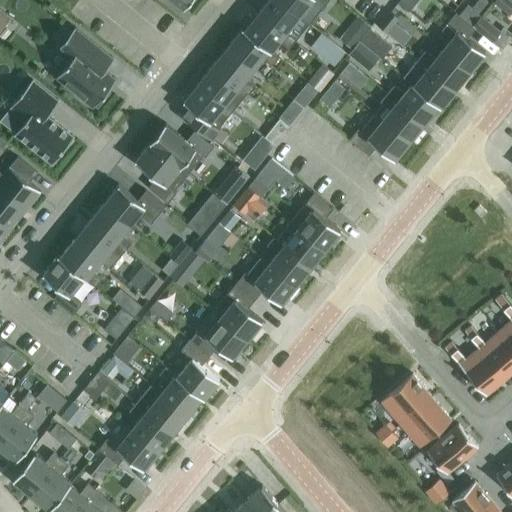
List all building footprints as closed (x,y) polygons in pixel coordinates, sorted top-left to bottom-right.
[(292,25),(300,15),(281,0),(267,0),(258,11),(295,40),(301,32),(292,25)] [(281,0),(300,15),(309,4),(319,12),(328,0),(281,0)] [(289,48),(295,40),(258,11),(244,28),(242,27),(278,57),(279,56),(272,50),(280,40),(289,48)] [(396,17),(389,11),(377,25),(385,31),(393,21),(396,17)] [(467,36),(475,27),(472,24),(456,11),(442,28),(452,37),(443,48),(469,70),(485,51),(467,36)] [(493,41),(500,32),(480,15),(472,24),(475,27),(493,41)] [(359,16),(350,27),(360,35),(369,24),(359,16)] [(272,64),(278,57),(242,27),(227,45),(255,67),(263,57),(272,64)] [(369,27),(359,40),(368,47),(370,49),(381,36),(369,27)] [(114,58),(88,37),(56,76),(76,92),(75,93),(86,102),(87,101),(93,106),(95,104),(97,106),(109,91),(107,89),(116,78),(105,69),(114,58)] [(368,47),(359,40),(351,49),(361,56),(368,47)] [(247,77),(255,67),(227,45),(213,63),(249,93),(256,85),(247,77)] [(455,88),(469,70),(443,48),(435,57),(425,49),(418,58),(455,88)] [(440,106),(455,88),(418,58),(412,65),(420,72),(412,82),(411,80),(410,81),(438,104),(440,106)] [(360,85),(367,77),(350,62),(343,71),(360,85)] [(249,93),(213,63),(198,81),(233,109),(247,92),(249,93)] [(11,105),(1,119),(15,131),(15,132),(52,162),(73,135),(47,114),(58,100),(32,78),(11,105)] [(335,93),(342,85),(334,80),(328,87),(335,93)] [(219,127),(233,109),(198,81),(183,100),(200,114),(192,123),(212,139),(221,128),(219,127)] [(424,122),(438,104),(410,81),(402,90),(394,83),(387,92),(424,122)] [(409,140),(424,122),(387,92),(380,100),(383,102),(375,112),(409,140)] [(286,107),(297,116),(304,107),(293,98),(286,107)] [(394,158),(409,140),(375,112),(361,129),(358,127),(350,138),(369,154),(377,144),(394,158)] [(194,129),(186,139),(165,122),(150,140),(188,172),(202,154),(205,156),(213,145),(194,129)] [(174,189),(188,172),(150,140),(134,159),(156,176),(148,186),(167,202),(176,191),(174,189)] [(29,181),(37,171),(17,155),(3,173),(0,170),(0,188),(25,209),(40,190),(29,181)] [(267,185),(281,167),(270,158),(256,176),(267,185)] [(222,200),(226,203),(248,176),(237,166),(215,193),(222,200)] [(145,189),(137,199),(118,183),(103,202),(130,224),(139,213),(150,222),(165,205),(145,189)] [(260,195),(248,186),(234,204),(245,213),(260,195)] [(0,188),(0,219),(10,228),(25,209),(0,188)] [(215,193),(213,192),(188,224),(201,234),(226,203),(222,200),(215,193)] [(325,217),(333,207),(314,192),(299,210),(291,220),(325,248),(340,229),(325,217)] [(122,234),(130,224),(103,202),(88,220),(125,249),(131,241),(122,234)] [(221,228),(233,237),(243,222),(231,213),(221,228)] [(0,239),(10,228),(0,219),(0,239)] [(118,257),(125,249),(88,220),(74,238),(101,260),(109,249),(118,257)] [(310,266),(325,248),(291,220),(277,238),(274,236),(273,236),(310,266)] [(200,236),(191,246),(202,254),(210,244),(200,236)] [(296,284),(310,266),(273,236),(267,244),(277,252),(270,261),(262,255),(262,256),(296,284)] [(92,270),(101,260),(74,238),(59,255),(58,254),(57,254),(95,285),(101,277),(92,270)] [(181,239),(169,254),(178,262),(189,248),(191,247),(181,239)] [(178,262),(168,274),(173,278),(181,285),(203,259),(192,251),(189,248),(178,262)] [(95,286),(95,285),(57,254),(42,273),(61,288),(53,297),(72,313),(81,303),(70,294),(84,277),(95,286)] [(296,284),(262,256),(248,273),(244,270),(235,281),(255,298),(263,288),(281,302),(296,284)] [(255,298),(235,281),(212,310),(220,316),(247,338),(262,319),(247,307),(255,298)] [(498,328),(511,345),(511,304),(501,292),(495,298),(511,317),(498,328)] [(206,333),(198,327),(190,338),(209,354),(217,344),(232,356),(247,338),(220,316),(206,333)] [(505,377),(511,371),(511,345),(498,328),(484,339),(471,323),(464,329),(478,345),(505,377)] [(15,349),(0,336),(0,361),(3,364),(15,349)] [(202,364),(209,354),(190,338),(181,349),(192,357),(178,374),(165,364),(165,365),(202,396),(204,397),(219,378),(202,364)] [(485,394),(505,377),(478,345),(465,356),(451,340),(444,346),(485,394)] [(23,358),(14,351),(6,360),(16,368),(23,358)] [(114,354),(103,368),(112,376),(117,370),(124,362),(114,354)] [(188,414),(202,396),(165,365),(159,373),(169,381),(160,391),(188,414)] [(412,373),(380,400),(400,422),(431,395),(412,373)] [(173,432),(188,414),(160,391),(152,401),(142,393),(135,401),(173,432)] [(450,418),(431,395),(400,422),(419,445),(450,418)] [(2,403),(3,401),(0,403),(0,440),(27,408),(19,402),(11,411),(2,403)] [(131,428),(158,450),(173,432),(135,401),(129,409),(139,417),(132,426),(131,428)] [(72,407),(66,426),(83,431),(88,412),(72,407)] [(27,423),(34,414),(27,408),(0,440),(0,446),(16,459),(38,432),(27,423)] [(445,472),(477,445),(457,422),(425,449),(445,472)] [(56,423),(48,433),(67,449),(75,439),(56,423)] [(143,468),(158,450),(131,428),(132,426),(128,423),(127,424),(113,442),(107,436),(98,447),(118,463),(126,453),(143,468)] [(376,431),(381,438),(391,429),(386,423),(376,431)] [(381,438),(387,445),(398,436),(391,429),(381,438)] [(31,493),(61,457),(53,451),(46,460),(35,451),(13,478),(31,493)] [(61,472),(68,463),(61,457),(31,493),(49,507),(48,509),(71,480),(61,472)] [(511,460),(496,474),(511,492),(511,460)] [(449,490),(439,478),(426,489),(436,501),(449,490)] [(502,511),(474,479),(451,499),(453,501),(450,504),(456,511),(460,511),(462,511),(502,511)] [(70,483),(72,481),(71,480),(48,509),(51,511),(75,511),(95,488),(87,482),(80,491),(70,483)] [(244,499),(254,511),(285,511),(262,484),(244,499)] [(106,511),(96,503),(103,494),(95,488),(75,511),(106,511)] [(254,511),(244,499),(229,511),(254,511)]
